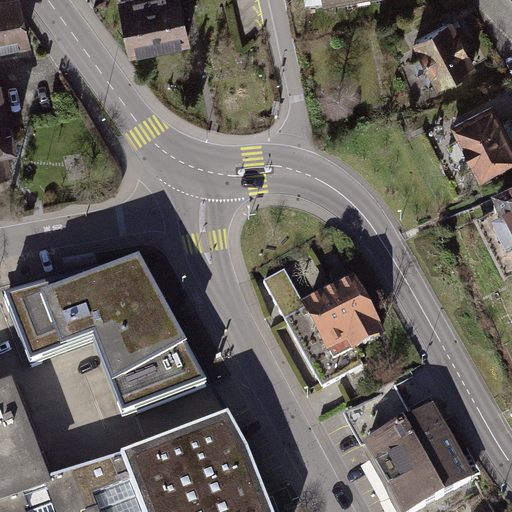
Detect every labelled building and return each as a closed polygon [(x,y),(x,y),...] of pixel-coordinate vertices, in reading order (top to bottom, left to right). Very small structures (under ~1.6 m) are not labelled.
[(0,0),(0,56),(27,50),(16,0),(0,0)] [(181,0),(151,0),(116,8),(127,58),(191,44),(181,0)] [(455,21),(414,41),(437,87),(478,66),(455,21)] [(4,86),(0,86),(0,186),(21,183),(4,86)] [(511,138),(497,108),(456,128),(483,181),(511,165),(511,138)] [(511,207),(494,217),(511,252),(511,207)] [(138,267),(8,304),(35,369),(84,348),(116,420),(204,390),(138,267)] [(384,337),(349,281),(290,317),(325,374),(384,337)] [(0,504),(49,485),(10,385),(0,388),(0,504)] [(437,395),(360,432),(398,511),(412,511),(478,481),(437,395)] [(273,511),(252,453),(231,416),(117,459),(137,511),(273,511)] [(49,485),(0,504),(0,511),(137,511),(117,459),(49,485)]
